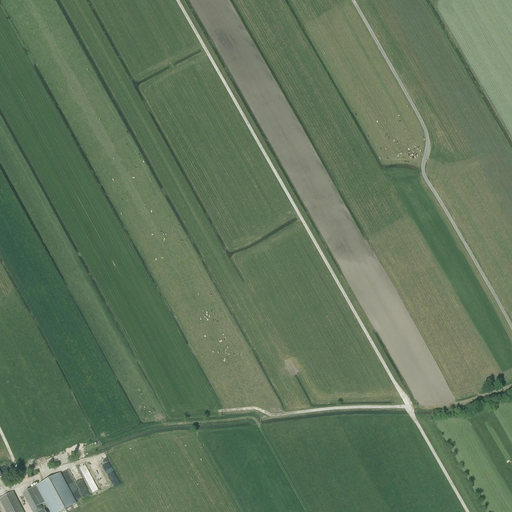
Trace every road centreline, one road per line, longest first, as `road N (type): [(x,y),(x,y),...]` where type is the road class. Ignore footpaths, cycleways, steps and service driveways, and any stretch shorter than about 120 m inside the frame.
road 1 (track): [(467,511),(177,0)]
road 2 (track): [(511,328),(424,175),(425,131),(351,0)]
road 3 (track): [(270,415),(146,428),(0,483)]
road 4 (track): [(511,385),(451,407),(270,415)]
